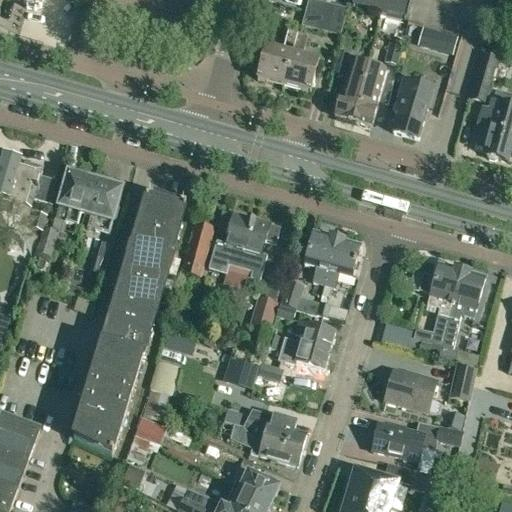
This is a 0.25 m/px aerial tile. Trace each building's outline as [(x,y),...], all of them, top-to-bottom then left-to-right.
[(9,0),(23,4),(23,6),(40,11),(42,0),(9,0)] [(404,23),(409,0),(353,0),(351,10),(404,23)] [(346,12),(308,1),(301,29),(339,39),(346,12)] [(457,40),(423,31),(419,48),(452,57),(457,40)] [(283,90),(297,37),(286,34),(281,53),(264,49),(256,83),(283,90)] [(306,39),(297,37),(283,90),(309,97),(318,63),(301,59),(306,39)] [(397,67),(403,42),(390,39),(384,64),(397,67)] [(338,52),(333,75),(343,77),(348,55),(338,52)] [(496,62),(482,58),(469,103),(483,107),(496,62)] [(339,101),(334,119),(352,124),(368,69),(365,68),(351,64),(347,78),(346,78),(340,101),(339,101)] [(368,69),(352,124),(370,129),(375,111),(381,88),(384,74),(370,70),(368,69)] [(398,115),(392,136),(418,143),(427,111),(433,92),(403,83),(397,102),(394,114),(398,115)] [(482,128),(475,152),(484,155),(483,158),(507,165),(511,148),(511,112),(492,106),(490,105),(487,114),(480,112),(476,126),(482,128)] [(55,186),(40,181),(42,174),(20,167),(20,166),(18,159),(10,156),(3,160),(3,162),(0,161),(0,217),(1,217),(2,217),(4,216),(5,215),(6,214),(7,212),(9,206),(14,207),(12,216),(27,220),(30,212),(31,212),(33,203),(49,208),(55,186)] [(58,211),(55,223),(65,225),(77,229),(81,217),(86,219),(95,185),(83,182),(80,178),(74,176),(71,178),(68,177),(62,198),(58,211)] [(95,185),(86,219),(90,220),(87,232),(109,238),(114,222),(115,222),(119,210),(118,210),(122,193),(120,192),(117,188),(111,187),(108,189),(95,185)] [(147,198),(73,443),(112,461),(173,258),(171,257),(185,209),(147,198)] [(45,220),(36,217),(31,232),(41,235),(45,220)] [(220,245),(213,271),(232,276),(234,271),(238,272),(250,225),(222,217),(218,232),(228,235),(226,244),(225,244),(224,246),(220,245)] [(250,225),(238,272),(252,276),(250,284),(263,287),(271,261),(261,259),(265,245),(276,248),(280,233),(250,225)] [(57,236),(43,232),(36,256),(50,261),(57,236)] [(323,289),(337,244),(313,237),(304,268),(317,272),(313,286),(323,289)] [(337,244),(323,289),(334,292),(339,279),(351,282),(360,250),(337,244)] [(189,252),(183,275),(203,280),(209,257),(189,252)] [(415,293),(430,297),(429,301),(430,301),(427,310),(439,313),(437,318),(448,321),(461,276),(438,269),(435,280),(420,275),(415,293)] [(485,283),(461,276),(448,321),(459,325),(460,320),(472,323),(475,315),(476,315),(485,283)] [(285,291),(280,308),(297,313),(301,301),(302,296),(304,289),(287,284),(285,291)] [(259,299),(251,327),(270,332),(279,304),(276,303),(264,300),(259,299)] [(279,308),(276,319),(293,324),(296,313),(279,308)] [(301,347),(329,355),(335,336),(298,325),(294,338),(302,341),(301,347)] [(164,350),(192,358),(199,338),(171,330),(164,350)] [(279,340),(270,337),(266,351),(275,353),(279,340)] [(329,355),(301,347),(284,342),(278,365),(296,370),(297,366),(324,374),(329,355)] [(421,346),(417,359),(438,364),(442,350),(421,346)] [(442,352),(440,362),(454,365),(457,355),(442,352)] [(258,366),(232,359),(225,381),(251,388),(258,366)] [(157,365),(150,392),(171,398),(179,371),(157,365)] [(449,401),(470,406),(478,373),(457,368),(449,401)] [(393,375),(384,405),(427,417),(436,385),(408,377),(407,379),(393,375)] [(149,396),(141,422),(159,428),(167,402),(149,396)] [(232,436),(301,456),(306,437),(294,434),(296,427),(252,414),(243,431),(234,428),(232,436)] [(0,511),(10,511),(40,433),(1,419),(0,421),(0,511)] [(160,451),(164,440),(167,433),(141,422),(134,440),(160,451)] [(412,433),(412,435),(378,428),(371,455),(418,466),(422,451),(433,454),(435,445),(459,450),(462,437),(439,431),(439,430),(419,425),(417,434),(412,433)] [(301,456),(232,436),(230,443),(251,452),(250,456),(297,470),(301,456)] [(498,467),(477,461),(471,483),(492,489),(498,467)] [(451,481),(455,466),(443,463),(439,478),(451,481)] [(145,475),(128,468),(121,485),(137,492),(145,475)] [(234,488),(233,490),(271,508),(279,490),(238,472),(237,474),(234,481),(231,486),(234,488)] [(346,500),(387,511),(390,511),(398,486),(354,472),(353,477),(350,476),(346,488),(349,489),(346,500)] [(416,477),(412,492),(438,500),(443,484),(416,477)] [(235,511),(225,507),(189,490),(184,501),(205,511),(235,511)] [(268,511),(271,508),(233,490),(225,507),(235,511),(268,511)] [(108,511),(122,511),(127,501),(116,497),(108,511)] [(387,511),(346,500),(343,510),(340,509),(339,511),(387,511)]
